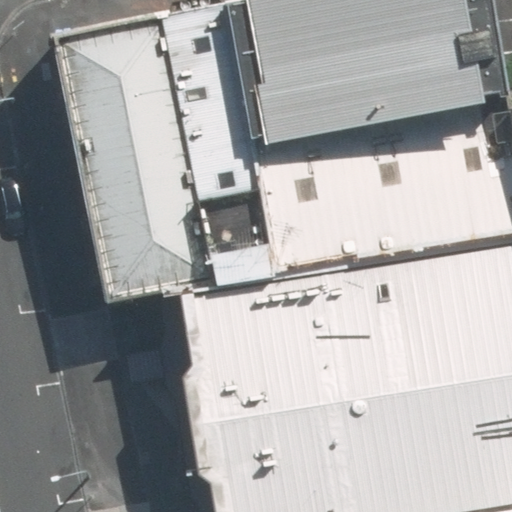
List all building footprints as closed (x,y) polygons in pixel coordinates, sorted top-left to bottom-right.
[(493,0),(246,0),(229,3),(244,89),(257,156),(511,110),(493,0)] [(229,3),(162,16),(198,207),(262,192),(257,156),(244,89),(229,3)] [(162,16),(54,38),(109,307),(178,293),(214,290),(198,207),(162,16)] [(511,111),(511,110),(257,156),(262,192),(276,280),(511,240),(511,111)] [(262,192),(198,207),(214,290),(276,280),(262,192)] [(214,290),(178,293),(192,368),(181,382),(196,479),(209,487),(212,511),(511,511),(511,240),(276,280),(214,290)]
